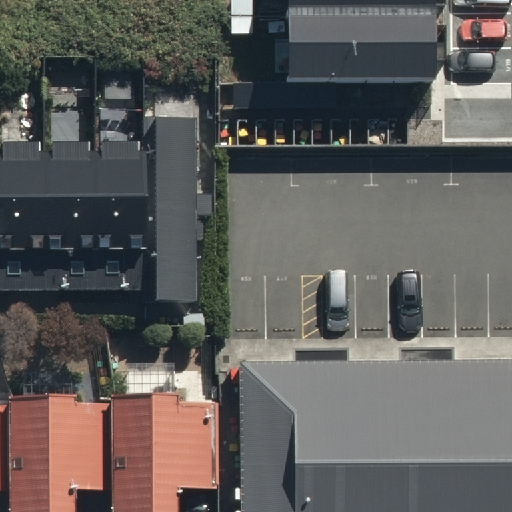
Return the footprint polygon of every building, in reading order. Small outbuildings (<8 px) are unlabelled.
[(429,0),(283,0),(285,78),(431,76),(429,0)] [(0,285),(143,284),(143,291),(190,290),(187,108),(145,109),(146,147),(130,147),(129,132),(0,133),(0,285)] [(494,258),(451,259),(454,342),(496,341),(494,258)] [(511,511),(511,351),(237,353),(238,511),(511,511)] [(0,503),(9,504),(9,511),(69,511),(70,501),(113,501),(112,511),(175,511),(176,501),(213,501),(213,416),(173,415),(173,405),(110,404),(110,411),(73,411),(73,407),(8,407),(8,418),(0,417),(0,503)]
